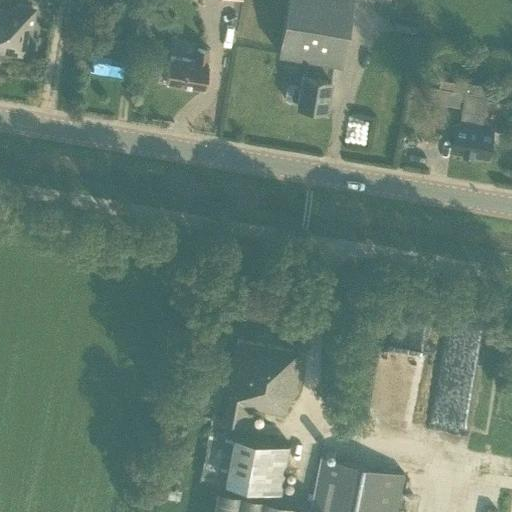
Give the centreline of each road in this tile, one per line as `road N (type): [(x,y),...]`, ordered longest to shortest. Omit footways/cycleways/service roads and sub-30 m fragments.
road 1 (tertiary): [(511,208),(0,119)]
road 2 (unclassified): [(511,276),(0,188)]
